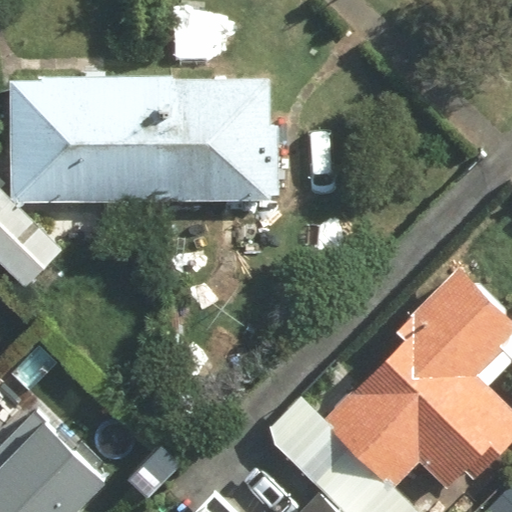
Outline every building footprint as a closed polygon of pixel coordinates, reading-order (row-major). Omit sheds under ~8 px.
[(0,164),(0,241),(38,279),(77,239),(29,193),(285,191),(285,186),(291,186),(291,115),(285,115),(285,64),(21,69),(24,188),(0,164)] [(247,192),(197,193),(197,243),(247,242),(247,192)] [(511,285),(476,252),(415,318),(421,324),(341,412),(412,477),(433,454),(471,489),(511,444),(511,383),(505,376),(511,368),(511,285)] [(0,466),(0,511),(78,511),(127,463),(65,402),(0,466)] [(249,511),(381,511),(342,473),(303,511),(264,511),(257,505),(249,511)]
